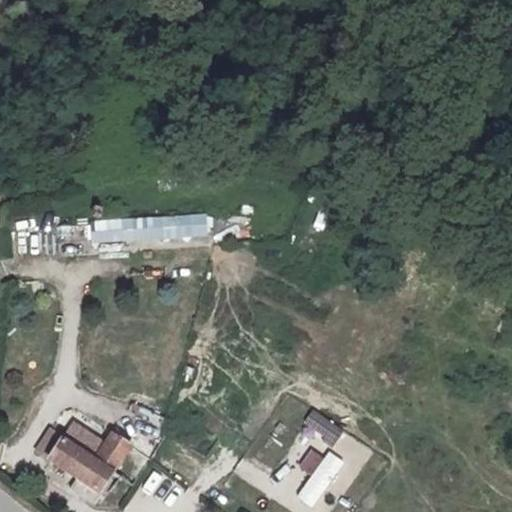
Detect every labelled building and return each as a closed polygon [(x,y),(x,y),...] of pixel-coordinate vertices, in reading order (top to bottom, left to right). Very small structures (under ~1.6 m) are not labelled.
[(175,216),(90,222),(91,244),(164,239),(207,236),(205,214),(175,216)] [(133,289),(132,281),(116,282),(117,290),(133,289)] [(344,432),(313,411),(301,428),(332,449),(344,432)] [(74,422),(64,437),(95,458),(105,444),(74,422)] [(74,482),(70,488),(96,506),(119,474),(131,482),(147,458),(112,434),(105,444),(95,458),(64,437),(52,429),(34,454),(74,482)] [(311,477),(324,460),(312,451),(299,468),(311,477)] [(311,477),(298,495),(313,506),(344,464),(329,453),(324,460),(311,477)]
